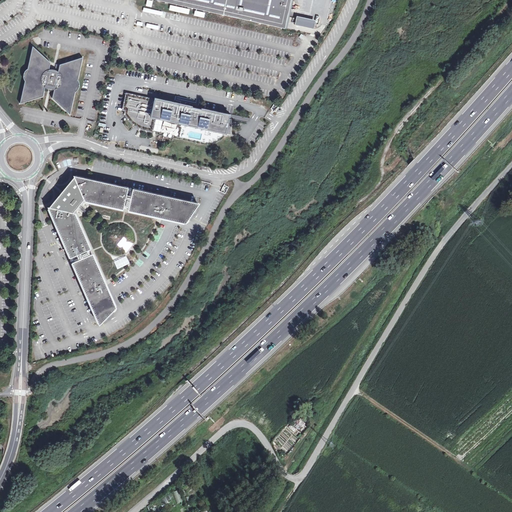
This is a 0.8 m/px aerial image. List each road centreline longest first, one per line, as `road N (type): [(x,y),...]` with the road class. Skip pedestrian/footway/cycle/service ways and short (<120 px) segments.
road 1 (motorway): [(511,68),(273,317),(51,511)]
road 2 (unclassified): [(511,162),(448,233),(300,477),(285,474),(253,428),(238,422),(133,511)]
road 3 (motorway): [(76,511),(281,331),(511,93)]
road 4 (track): [(192,367),(378,183),(386,143),(400,123),(509,0)]
road 5 (residential): [(66,141),(221,178),(241,172),(356,0)]
road 6 (secondary): [(0,480),(19,418),(27,199)]
